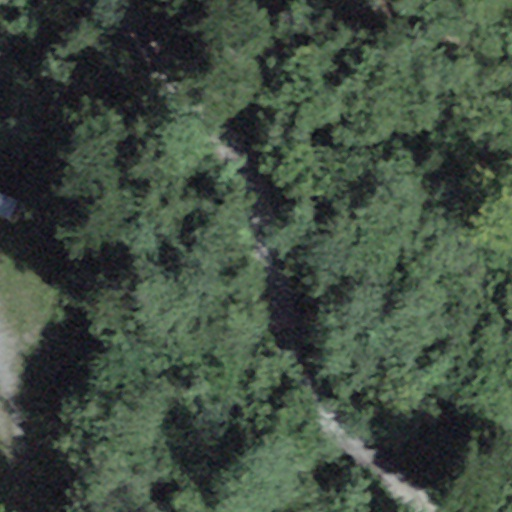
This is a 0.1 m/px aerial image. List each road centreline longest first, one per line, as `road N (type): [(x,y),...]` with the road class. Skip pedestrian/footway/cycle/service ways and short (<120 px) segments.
road 1 (track): [(437,511),(314,397),(234,151),(177,59),(90,0)]
road 2 (track): [(0,348),(35,511)]
